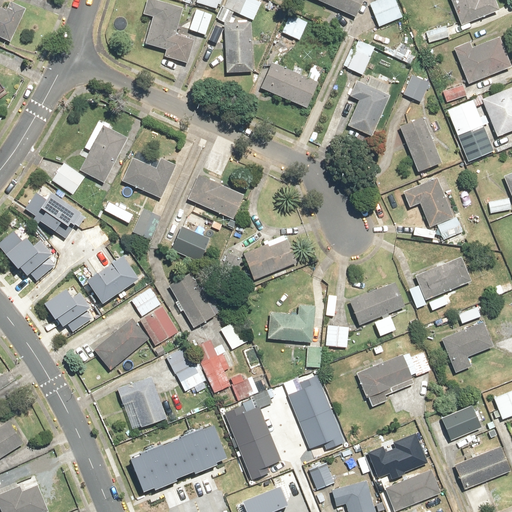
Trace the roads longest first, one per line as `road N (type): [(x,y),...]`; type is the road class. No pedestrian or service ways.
road 1 (residential): [(353,231),(316,172),(68,57)]
road 2 (residential): [(0,310),(50,379),(110,511)]
road 3 (residential): [(68,57),(0,169)]
